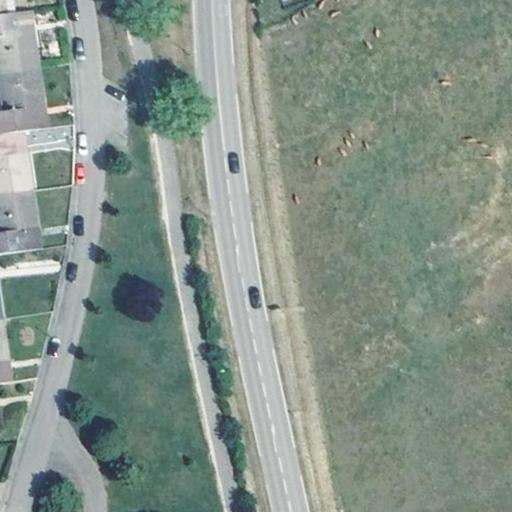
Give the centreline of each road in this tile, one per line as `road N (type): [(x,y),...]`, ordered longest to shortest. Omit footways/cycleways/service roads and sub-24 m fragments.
road 1 (residential): [(19,511),(83,257),(92,130),(81,0)]
road 2 (tertiary): [(290,511),(238,260),(212,0)]
